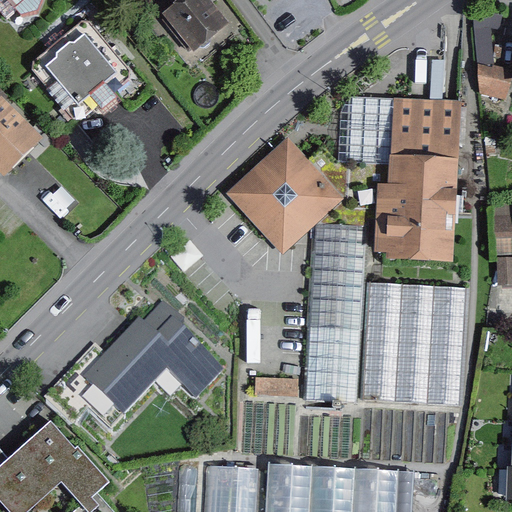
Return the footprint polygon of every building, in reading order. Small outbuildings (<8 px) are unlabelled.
[(0,0),(0,15),(19,0),(0,0)] [(203,0),(188,0),(166,18),(194,54),(226,29),(203,0)] [(85,24),(34,71),(79,123),(133,78),(85,24)] [(476,31),(478,66),(498,69),(497,52),(493,53),(492,31),(476,31)] [(478,66),(480,95),(505,101),(511,76),(511,70),(498,69),(478,66)] [(0,95),(0,175),(40,136),(0,95)] [(461,106),(397,104),(393,191),(382,191),(379,260),(455,263),(461,106)] [(290,144),(232,198),(286,255),(344,202),(290,144)] [(511,219),(495,220),(496,239),(511,238),(511,219)] [(498,287),(511,285),(511,257),(497,259),(498,287)] [(84,370),(50,407),(77,431),(91,416),(116,439),(169,381),(195,405),(221,376),(179,337),(187,329),(163,307),(95,380),(84,370)] [(257,376),(256,397),(299,399),(300,378),(257,376)] [(0,452),(0,502),(8,511),(38,511),(62,490),(80,511),(78,511),(111,511),(99,499),(111,488),(53,425),(10,464),(0,452)] [(410,511),(412,475),(265,470),(265,467),(209,465),(207,511),(410,511)]
